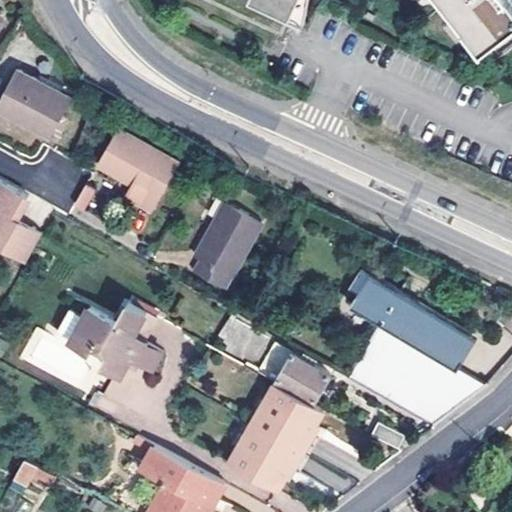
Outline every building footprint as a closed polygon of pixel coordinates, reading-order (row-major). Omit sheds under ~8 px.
[(260,0),(296,18),(304,0),(260,0)] [(304,0),(296,18),(309,24),(314,0),(304,0)] [(511,0),(444,0),(485,55),(511,34),(511,0)] [(17,71),(0,103),(0,109),(48,136),(67,99),(17,71)] [(177,165),(115,131),(97,165),(132,185),(125,196),(152,211),(177,165)] [(0,244),(2,245),(22,257),(29,244),(39,227),(34,225),(19,216),(21,212),(31,195),(0,177),(0,244)] [(83,214),(96,190),(85,184),(72,208),(83,214)] [(224,200),(194,255),(198,257),(192,269),(223,287),(258,224),(260,225),(262,221),(224,200)] [(29,244),(22,257),(30,261),(37,248),(29,244)] [(352,304),(382,321),(348,377),(435,426),(488,384),(454,364),(474,332),(372,271),(352,304)] [(159,316),(131,300),(119,321),(92,307),(88,315),(74,308),(62,330),(75,337),(74,340),(93,350),(96,345),(99,347),(101,343),(104,339),(117,345),(114,350),(106,365),(125,374),(131,364),(135,357),(142,361),(152,344),(146,341),(159,316)] [(246,338),(234,358),(249,366),(260,346),(246,338)] [(104,339),(101,343),(114,350),(117,345),(104,339)] [(152,344),(142,361),(157,369),(166,352),(152,344)] [(318,360),(305,352),(302,358),(279,344),(272,355),(267,353),(264,359),(268,361),(262,373),(277,381),(318,404),(335,376),(316,365),(318,360)] [(135,357),(131,364),(138,368),(142,361),(135,357)] [(267,398),(254,422),(303,450),(318,422),(326,409),(318,404),(277,381),(267,398)] [(247,418),(254,422),(267,398),(260,395),(247,418)] [(233,442),(241,446),(254,422),(247,418),(233,442)] [(241,446),(231,464),(280,491),(288,477),(303,450),(254,422),(241,446)] [(303,450),(313,455),(329,427),(318,422),(303,450)] [(384,422),(375,436),(399,450),(407,435),(384,422)] [(156,443),(142,469),(166,482),(149,511),(210,511),(213,507),(220,496),(228,482),(156,443)] [(303,450),(288,477),(297,483),(313,455),(303,450)] [(26,457),(15,477),(28,483),(39,464),(26,457)] [(225,511),(230,503),(220,496),(213,507),(223,511),(225,511)]
